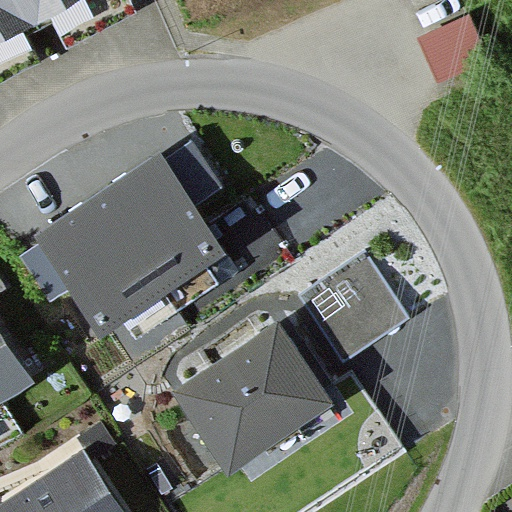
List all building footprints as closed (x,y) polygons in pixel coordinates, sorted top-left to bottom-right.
[(0,0),(0,40),(84,0),(0,0)] [(439,78),(489,61),(472,10),(421,27),(439,78)] [(160,139),(99,178),(163,275),(231,229),(206,193),(224,180),(193,134),(168,151),(160,139)] [(163,275),(99,178),(34,221),(43,234),(20,249),(47,291),(74,273),(102,315),(163,275)] [(406,308),(364,249),(303,291),(345,350),(406,308)] [(170,395),(227,480),(335,408),(279,323),(170,395)] [(0,398),(24,382),(0,346),(0,398)] [(0,511),(113,511),(77,460),(0,511)] [(511,511),(511,503),(498,511),(511,511)]
